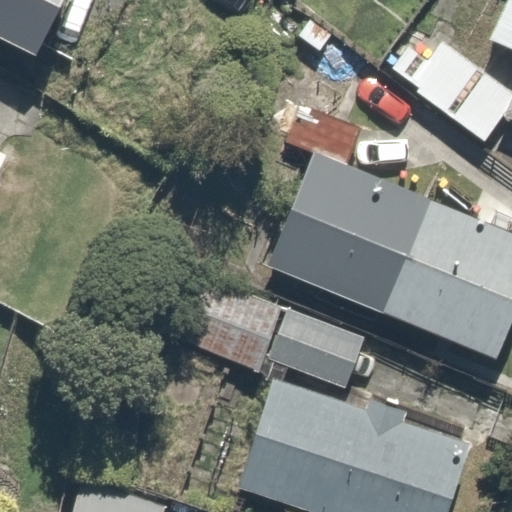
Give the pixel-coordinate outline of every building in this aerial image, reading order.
[(0,0),(0,42),(26,56),(53,0),(0,0)] [(500,87),(412,27),(381,72),(469,132),(500,87)] [(511,72),(495,107),(511,114),(511,72)] [(511,298),(511,231),(313,152),(267,266),(489,355),(511,298)] [(283,309),(199,277),(175,340),(259,372),(283,309)] [(315,511),(448,511),(471,443),(404,421),(408,411),(371,399),(368,408),(276,379),(241,488),(315,511)] [(151,511),(156,499),(77,475),(65,511),(151,511)]
